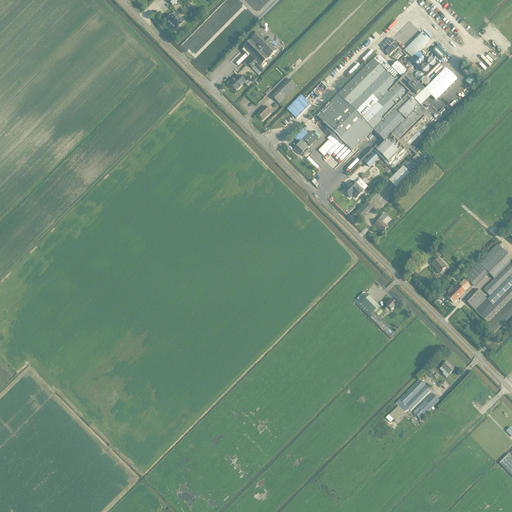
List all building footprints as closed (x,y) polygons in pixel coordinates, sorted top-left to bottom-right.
[(166,21),(175,31),(182,25),(172,15),(166,21)] [(404,51),(403,52),(410,60),(412,59),(430,40),(422,33),(404,51)] [(243,49),(261,66),(276,51),(269,44),(271,43),(268,40),(267,39),(265,41),(258,34),(243,49)] [(394,43),(386,52),(390,56),(398,47),(394,43)] [(393,60),(402,51),(400,50),(392,58),(393,60)] [(412,62),(413,64),(415,62),(417,64),(419,62),(421,64),(424,61),(422,59),(427,53),(424,50),(412,62)] [(252,59),(247,64),(252,69),(257,64),(252,59)] [(432,119),(420,107),(413,101),(424,90),(407,73),(399,82),(395,79),(393,81),(373,61),(338,96),(317,118),(328,129),(327,131),(338,143),(340,141),(352,153),(370,135),(370,136),(371,134),(373,131),(384,143),(376,151),(388,163),(432,119)] [(391,69),(401,79),(407,73),(397,63),(391,69)] [(245,82),(239,76),(236,80),(235,79),(230,84),(231,85),(230,86),(231,87),(231,88),(232,89),(233,89),(236,92),(245,82)] [(279,105),(297,87),(290,80),(272,98),(279,105)] [(263,121),(271,113),(265,107),(261,110),(262,111),(257,115),(263,121)] [(313,144),(318,139),(311,132),(303,140),(310,147),(313,144)] [(307,149),(307,148),(304,145),(305,143),(303,141),(294,150),(300,156),(301,155),(303,157),(309,151),(307,149)] [(374,154),(364,163),(369,168),(378,158),(374,154)] [(403,167),(388,181),(396,188),(410,174),(403,167)] [(350,198),(353,196),(356,199),(367,187),(360,179),(354,185),(352,182),(352,183),(347,188),(347,187),(343,191),(350,198)] [(361,219),(372,208),(367,203),(357,214),(361,219)] [(374,225),(382,233),(384,230),(385,231),(385,230),(387,227),(382,222),(387,217),(383,214),(378,219),(379,220),(374,225)] [(494,280),(483,290),(490,297),(511,275),(511,264),(511,263),(511,261),(511,259),(497,245),(479,264),(477,263),(463,277),(464,278),(462,280),(463,281),(459,285),(465,292),(472,286),(473,287),(473,286),(472,286),(486,272),(494,280)] [(439,274),(446,267),(438,259),(441,256),(438,253),(433,258),(436,261),(432,266),(439,274)] [(511,299),(511,298),(511,284),(492,305),(487,300),(476,311),(488,324),(485,327),(493,335),(511,315),(511,299)] [(456,300),(465,292),(459,285),(455,289),(452,287),(447,292),(450,294),(447,297),(453,304),(454,303),(455,303),(456,302),(456,300)] [(476,311),(487,300),(476,289),(465,300),(476,311)] [(392,335),(394,333),(374,313),(379,307),(369,297),(364,301),(362,299),(359,302),(358,301),(355,304),(391,339),(393,337),(392,335)] [(391,311),(396,305),(391,300),(386,306),(387,306),(384,309),(386,311),(389,308),(391,311)] [(441,368),(440,370),(443,373),(442,374),(446,378),(449,375),(454,369),(447,362),(441,368)] [(410,410),(417,403),(430,391),(419,380),(399,400),(395,404),(398,407),(389,416),(388,415),(386,418),(390,423),(393,420),(395,422),(405,413),(410,410)] [(420,420),(439,401),(433,394),(413,413),(420,420)] [(511,457),(509,454),(500,463),(511,475),(511,457)] [(188,493),(188,491),(188,490),(187,489),(186,488),(185,487),(184,487),(183,486),(181,486),(180,486),(179,487),(177,488),(176,489),(176,490),(175,492),(175,493),(175,494),(176,495),(176,496),(177,497),(179,498),(181,499),(183,499),(184,499),(186,498),(187,497),(187,495),(188,494),(188,493)] [(208,511),(209,510),(209,508),(209,506),(208,504),(207,502),(206,501),(204,499),(203,499),(201,498),(199,498),(197,498),(195,498),(194,499),(192,500),(190,502),(189,504),(189,506),(188,508),(189,510),(189,511),(208,511)]
